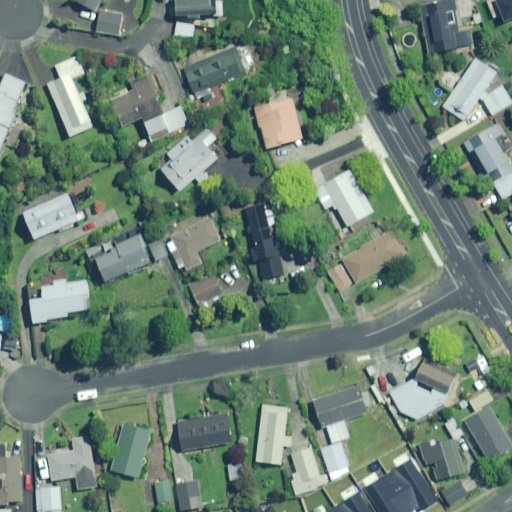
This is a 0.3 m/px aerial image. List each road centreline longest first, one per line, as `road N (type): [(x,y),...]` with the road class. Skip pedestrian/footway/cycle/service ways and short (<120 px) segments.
road 1 (residential): [(478,276),(350,339),(30,393)]
road 2 (tertiary): [(343,0),(374,97),(478,276)]
